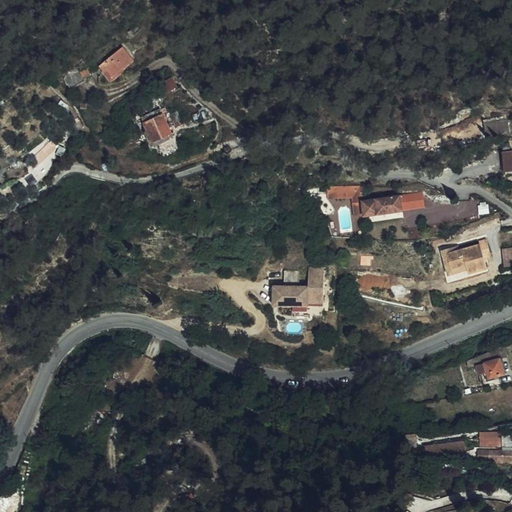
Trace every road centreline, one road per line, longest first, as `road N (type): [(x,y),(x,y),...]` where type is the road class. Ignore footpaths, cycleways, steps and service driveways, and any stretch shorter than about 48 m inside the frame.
road 1 (secondary): [(511,310),(361,373),(324,380),(245,370),(147,323),(99,323),(52,356),(0,479)]
road 2 (track): [(200,484),(216,461),(191,438),(125,479),(115,475),(119,419),(164,330)]
